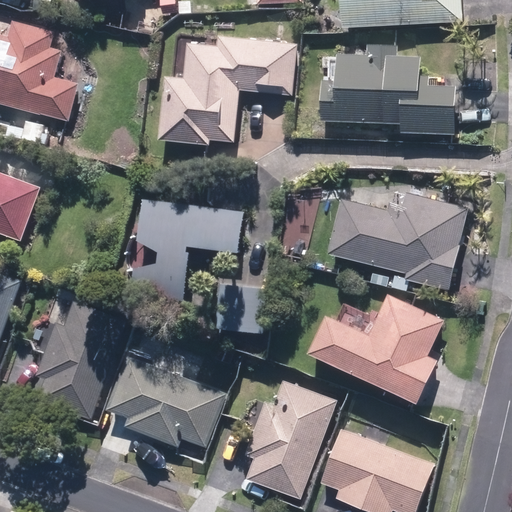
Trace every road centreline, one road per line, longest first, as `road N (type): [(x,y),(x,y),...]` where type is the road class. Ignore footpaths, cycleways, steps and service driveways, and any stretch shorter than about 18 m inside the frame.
road 1 (residential): [(149,511),(0,456)]
road 2 (residential): [(481,511),(511,384)]
